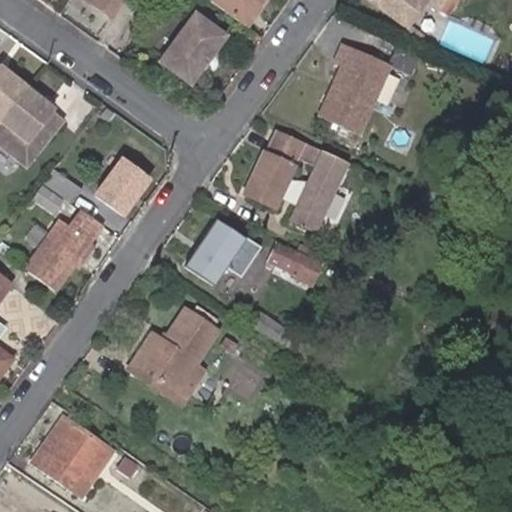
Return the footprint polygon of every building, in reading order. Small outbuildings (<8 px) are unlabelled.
[(81,0),(105,17),(117,0),(81,0)] [(256,10),(263,0),(211,0),(209,3),(246,30),(259,13),(256,10)] [(366,0),(407,29),(410,25),(427,37),(441,16),(438,14),(447,0),(366,0)] [(188,88),(223,40),(192,18),(157,66),(188,88)] [(360,135),(389,68),(341,47),(334,64),(342,67),(318,116),(360,135)] [(0,119),(22,90),(0,74),(0,119)] [(50,112),(22,90),(0,119),(0,126),(25,146),(31,136),(39,141),(55,118),(49,113),(50,112)] [(338,185),(348,168),(326,157),(310,149),(308,148),(274,131),(243,196),(272,212),(273,211),(280,197),(285,188),(288,182),(298,163),(315,172),(308,186),(302,197),(298,206),(291,220),(289,224),(312,236),(338,185)] [(105,185),(130,203),(147,180),(122,162),(105,185)] [(53,168),(42,183),(71,203),(81,188),(53,168)] [(285,188),(280,197),(298,206),(302,197),(308,186),(288,182),(285,188)] [(87,244),(102,225),(80,210),(68,227),(59,220),(23,269),(53,291),(72,264),(78,268),(92,248),(87,244)] [(216,226),(184,271),(212,291),(223,276),(237,285),(259,255),(245,245),(244,247),(216,226)] [(268,269),(296,282),(298,280),(298,277),(304,265),(305,263),(276,250),(268,269)] [(0,374),(9,362),(0,355),(0,301),(11,287),(0,278),(0,374)] [(192,369),(215,336),(183,313),(161,345),(150,337),(125,375),(180,411),(189,398),(185,396),(201,374),(192,369)] [(58,420),(27,463),(59,485),(68,473),(80,482),(99,453),(88,445),(90,442),(58,420)]
